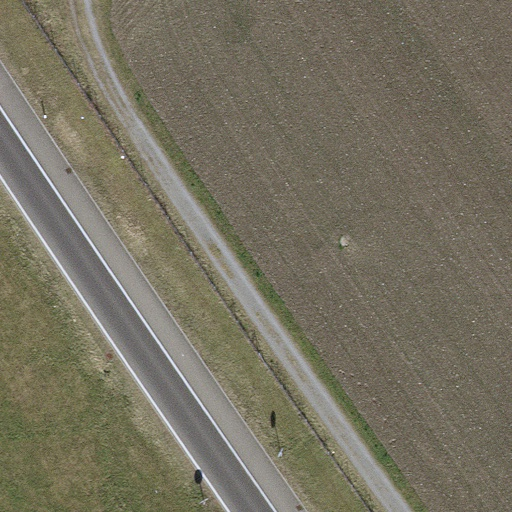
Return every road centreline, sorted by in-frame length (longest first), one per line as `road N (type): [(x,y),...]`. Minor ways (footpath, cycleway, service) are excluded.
road 1 (track): [(84,0),(93,46),(127,122),(425,511)]
road 2 (motorway): [(262,511),(0,126)]
